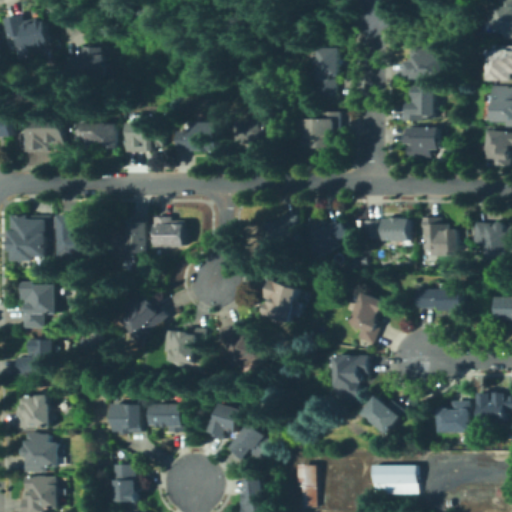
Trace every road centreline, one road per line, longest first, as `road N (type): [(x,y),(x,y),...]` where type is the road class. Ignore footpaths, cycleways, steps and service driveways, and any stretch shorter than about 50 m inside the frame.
road 1 (residential): [(0,186),(511,189)]
road 2 (residential): [(376,184),(372,4)]
